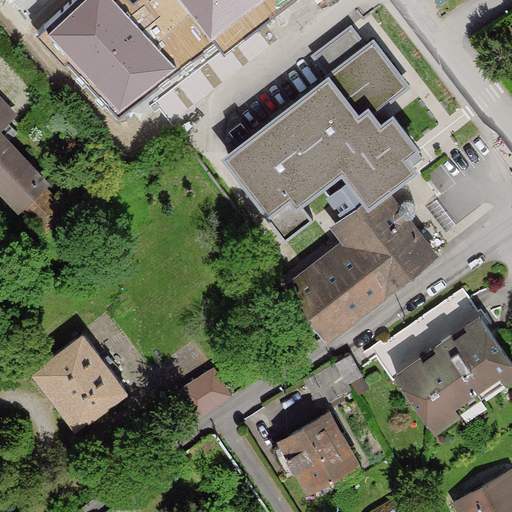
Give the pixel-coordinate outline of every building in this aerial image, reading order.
[(142,0),(126,13),(113,0),(69,0),(43,25),(52,34),(46,40),(58,53),(64,47),(72,57),(67,62),(78,73),(84,68),(92,78),(86,83),(97,94),(103,89),(111,98),(106,104),(116,116),(157,84),(152,79),(164,70),(168,75),(218,36),(239,21),(248,32),(289,0),(142,0)] [(128,0),(113,0),(126,13),(142,0),(131,0),(130,2),(128,0)] [(239,21),(218,36),(228,48),(248,32),(239,21)] [(52,34),(43,25),(33,34),(42,44),(46,40),(52,34)] [(322,61),(333,75),(229,157),(256,190),(270,207),(264,211),(288,241),(316,219),(301,200),(322,182),(340,204),(349,216),(338,226),(351,243),(296,286),(332,333),(437,253),(385,187),(425,156),(418,148),(393,116),(381,126),(374,116),(369,111),(391,94),(404,83),(372,43),(365,49),(350,31),(330,46),(334,52),(330,55),(322,61)] [(64,47),(58,53),(55,56),(63,66),(67,62),(72,57),(64,47)] [(84,68),(78,73),(72,78),(82,87),(86,83),(92,78),(84,68)] [(152,79),(157,84),(162,91),(173,81),(168,75),(164,70),(152,79)] [(103,89),(97,94),(91,100),(101,108),(106,104),(111,98),(103,89)] [(0,179),(20,201),(42,182),(0,136),(0,126),(14,113),(13,112),(0,98),(0,179)] [(42,182),(20,201),(38,220),(60,201),(42,182)] [(71,213),(60,201),(38,220),(48,231),(71,213)] [(394,369),(396,369),(403,364),(433,418),(511,370),(511,353),(471,286),(379,341),(394,369)] [(66,399),(72,399),(76,398),(91,419),(129,390),(117,373),(123,368),(123,367),(104,341),(102,341),(97,345),(86,330),(46,359),(60,379),(57,385),(57,389),(59,393),(62,397),(66,399)] [(353,353),(338,362),(346,375),(361,367),(353,353)] [(346,375),(338,362),(307,377),(321,402),(353,386),(346,375)] [(213,410),(234,396),(216,368),(183,389),(202,418),(213,410)] [(358,452),(328,408),(284,438),(314,481),(358,452)] [(511,511),(511,466),(458,498),(465,511),(511,511)] [(248,476),(242,481),(248,488),(253,484),(248,476)]
